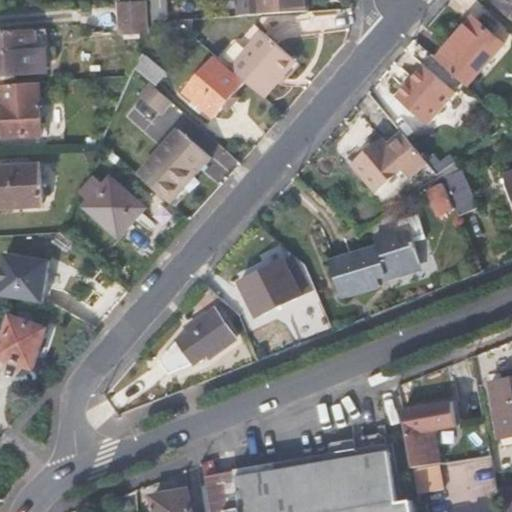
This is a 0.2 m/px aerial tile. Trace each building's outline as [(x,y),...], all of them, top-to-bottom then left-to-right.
[(259,0),(260,16),(310,13),(308,0),(259,0)] [(511,17),(511,0),(493,0),(493,1),(511,17)] [(112,6),(113,26),(145,24),(143,4),(112,6)] [(473,18),(434,60),(468,88),(505,46),(473,18)] [(145,33),(145,24),(113,26),(114,36),(145,33)] [(51,51),(49,30),(36,31),(37,52),(49,52),(51,51)] [(37,52),(36,31),(0,33),(0,77),(50,74),(49,52),(37,52)] [(262,33),(230,70),(264,100),(297,62),(262,33)] [(157,87),(168,74),(147,56),(137,68),(157,87)] [(243,85),(215,60),(186,93),(214,117),(243,85)] [(397,99),(427,126),(455,94),(425,68),(397,99)] [(41,102),(40,83),(39,83),(3,85),(4,104),(6,138),(43,135),(41,102)] [(386,198),(437,157),(407,130),(391,143),(389,140),(358,164),(386,198)] [(209,161),(188,142),(162,171),(183,190),(209,161)] [(0,207),(43,205),(41,166),(0,168),(0,207)] [(463,172),(445,178),(448,184),(458,209),(461,217),(478,210),(463,172)] [(81,192),(90,201),(105,185),(95,177),(81,192)] [(121,239),(148,209),(112,178),(105,185),(90,201),(85,207),(121,239)] [(448,184),(429,191),(439,216),(458,209),(448,184)] [(331,263),(343,299),(381,287),(380,283),(423,269),(415,243),(427,239),(419,215),(399,222),(401,230),(375,239),(377,248),(331,263)] [(0,297),(44,304),(50,262),(5,255),(3,267),(1,267),(0,271),(0,284),(1,285),(0,289),(0,297)] [(286,261),(266,271),(274,287),(249,300),(259,318),(304,296),(316,291),(308,270),(304,267),(293,257),(286,261)] [(210,355),(212,359),(238,340),(215,309),(188,328),(191,333),(180,341),(163,358),(174,374),(195,365),(210,355)] [(0,350),(0,358),(36,370),(49,330),(12,317),(0,350)] [(511,437),(511,380),(491,384),(501,439),(511,437)] [(454,403),(404,412),(415,470),(438,466),(440,466),(434,432),(459,428),(454,403)] [(414,511),(412,501),(400,502),(388,442),(387,440),(385,437),(381,435),(377,435),(335,446),(337,456),(238,479),(237,472),(218,474),(204,477),(210,511),(414,511)] [(438,466),(415,470),(420,495),(445,490),(438,466)] [(154,511),(194,511),(190,490),(151,496),(154,511)]
